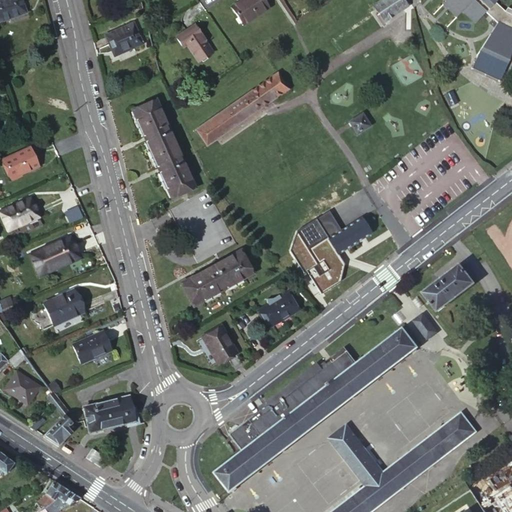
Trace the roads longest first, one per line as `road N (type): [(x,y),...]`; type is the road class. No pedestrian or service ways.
road 1 (tertiary): [(66,0),(154,355)]
road 2 (residential): [(247,388),(511,180)]
road 3 (primary): [(0,427),(121,506)]
